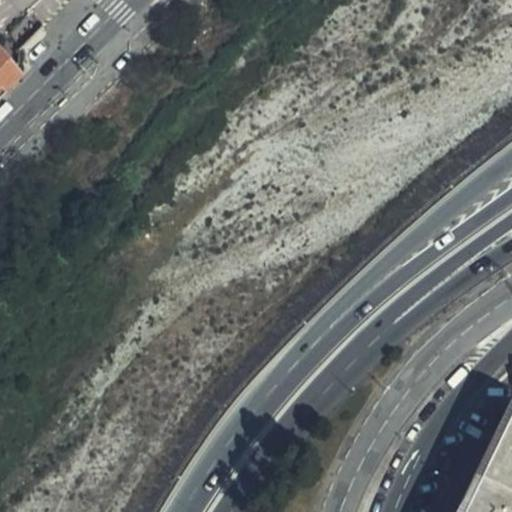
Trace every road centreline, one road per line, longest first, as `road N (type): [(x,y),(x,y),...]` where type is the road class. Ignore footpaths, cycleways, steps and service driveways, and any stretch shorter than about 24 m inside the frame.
road 1 (primary): [(511,162),(394,253),(290,375)]
road 2 (primary): [(511,197),(290,375)]
road 3 (secondary): [(511,300),(424,373),(394,413),(345,511)]
road 4 (primary): [(322,394),(443,267),(511,218)]
road 5 (primary): [(322,394),(511,253)]
road 6 (secondary): [(395,511),(431,435),(511,349)]
road 7 (secondary): [(123,0),(0,127)]
road 8 (primary): [(290,375),(186,511)]
road 9 (primary): [(235,511),(322,394)]
